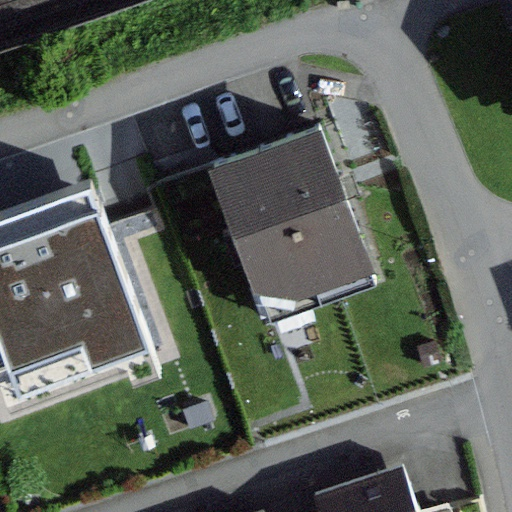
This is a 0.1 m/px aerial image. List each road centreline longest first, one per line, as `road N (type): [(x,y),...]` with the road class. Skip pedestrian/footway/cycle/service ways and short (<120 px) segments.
road 1 (residential): [(392,48),(353,29),(304,32),(0,136)]
road 2 (residential): [(511,390),(139,511)]
road 3 (residential): [(474,250),(392,48)]
road 4 (residential): [(511,386),(474,250)]
